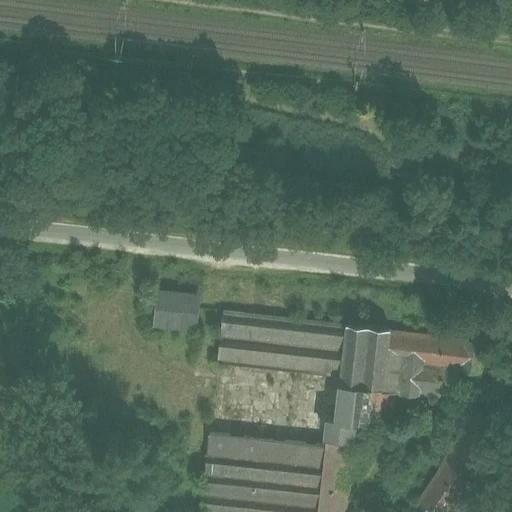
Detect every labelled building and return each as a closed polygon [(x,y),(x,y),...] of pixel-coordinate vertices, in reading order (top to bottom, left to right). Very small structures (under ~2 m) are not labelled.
[(204,280),(167,275),(162,314),(182,317),(206,320),(211,281),(204,280)] [(357,313),(231,297),(224,350),(350,366),(357,313)] [(357,313),(350,366),(350,371),(388,376),(396,377),(403,318),(357,313)] [(439,323),(417,320),(413,353),(418,354),(468,360),(490,363),(492,352),(495,330),(439,323)] [(465,390),(468,360),(418,354),(414,383),(465,390)] [(383,416),(388,376),(350,371),(345,407),(340,406),(337,428),(362,431),(369,432),(371,414),(383,416)] [(492,386),(485,398),(506,409),(511,397),(511,396),(497,388),(492,386)] [(485,398),(478,394),(445,452),(425,489),(452,505),(506,409),(485,398)] [(37,397),(24,399),(31,441),(50,438),(43,396),(37,397)] [(268,511),(327,511),(335,435),(216,422),(206,504),(268,511)] [(351,511),(362,431),(337,428),(335,435),(327,511),(351,511)]
